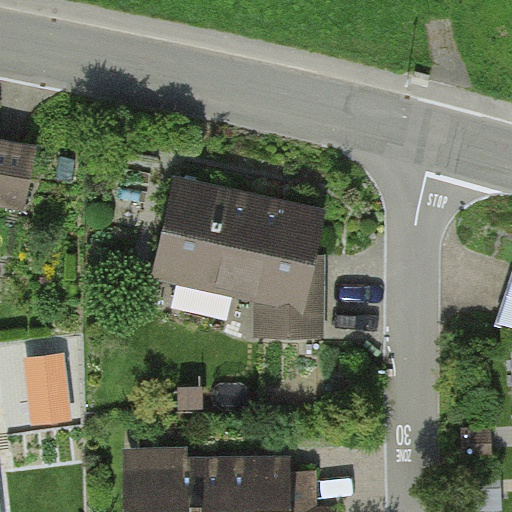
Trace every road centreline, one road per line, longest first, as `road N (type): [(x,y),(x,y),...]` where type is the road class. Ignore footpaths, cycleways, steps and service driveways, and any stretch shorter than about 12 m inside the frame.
road 1 (unclassified): [(0,52),(429,141)]
road 2 (residential): [(429,141),(397,312),(408,511)]
